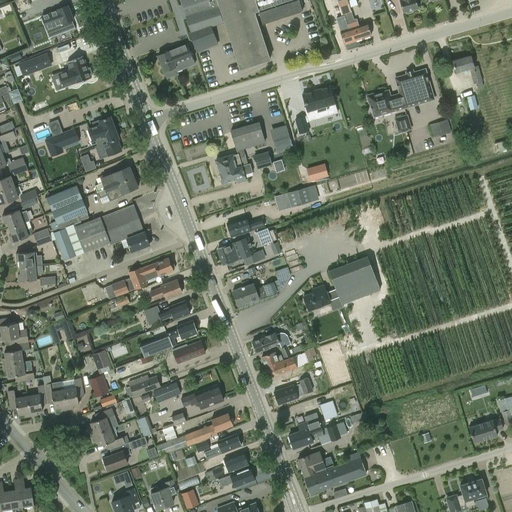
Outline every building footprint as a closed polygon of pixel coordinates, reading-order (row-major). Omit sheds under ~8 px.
[(191,32),(210,26),(225,21),(240,69),(270,59),(254,12),(258,10),(263,24),(302,11),(298,0),(180,0),(183,7),(185,6),(188,16),(186,17),(191,32)] [(339,0),(337,1),(342,17),(344,17),(346,22),(347,27),(350,26),(355,40),(371,35),(367,23),(359,26),(356,18),(354,19),(348,0),(339,0)] [(407,14),(412,12),(412,9),(418,8),(415,0),(399,0),(403,12),(405,12),(407,14)] [(50,13),(42,16),(50,37),(74,28),(71,21),(73,20),(68,5),(57,10),(50,13)] [(347,27),(346,22),(338,24),(345,44),(355,40),(350,26),(347,27)] [(189,33),(190,35),(197,52),(217,44),(213,33),(210,26),(191,32),(189,33)] [(187,44),(158,55),(164,71),(175,67),(177,71),(195,64),(187,44)] [(471,55),(452,61),(455,72),(470,68),(474,84),(482,82),(477,65),(474,66),(471,55)] [(71,72),(60,76),(64,87),(75,83),(75,84),(91,78),(90,75),(92,75),(90,68),(88,68),(83,56),(67,62),(69,69),(71,72)] [(35,59),(18,66),(23,77),(39,70),(35,59)] [(395,78),(399,93),(400,97),(391,99),(388,91),(374,95),(374,93),(366,96),(368,103),(370,103),(374,117),(434,99),(425,69),(395,78)] [(0,95),(1,95),(9,92),(6,86),(0,88),(0,95)] [(314,91),(302,94),(306,107),(304,107),(306,116),(319,112),(320,115),(337,110),(330,88),(330,86),(314,91)] [(473,97),(467,98),(470,110),(476,109),(473,97)] [(398,133),(411,130),(407,114),(394,118),(398,133)] [(108,117),(108,115),(102,117),(103,119),(92,123),(93,127),(87,129),(92,142),(95,140),(97,147),(96,147),(101,158),(122,150),(117,139),(119,139),(110,116),(108,117)] [(304,116),(295,119),(300,133),(308,131),(304,116)] [(429,125),(429,126),(433,138),(451,133),(447,120),(429,125)] [(12,121),(0,125),(0,131),(1,133),(14,127),(12,121)] [(224,162),(245,156),(243,149),(266,142),(259,121),(230,130),(236,151),(237,151),(238,154),(234,155),(234,154),(215,160),(222,183),(230,181),(224,162)] [(74,128),(45,139),(49,150),(79,139),(74,128)] [(0,142),(0,143),(14,138),(16,138),(13,130),(0,135),(0,142)] [(288,136),(274,140),(278,152),(292,148),(288,136)] [(500,153),(506,151),(504,141),(497,143),(500,153)] [(28,145),(20,147),(22,153),(30,151),(28,145)] [(272,165),(271,162),(268,151),(253,156),(257,169),(272,165)] [(2,153),(0,154),(0,166),(7,164),(7,163),(11,161),(9,158),(5,160),(2,153)] [(87,155),(79,158),(82,165),(90,162),(87,155)] [(248,164),(245,156),(224,162),(230,181),(237,179),(238,182),(245,180),(244,175),(252,172),(250,163),(248,164)] [(7,163),(7,164),(10,170),(25,164),(23,157),(11,161),(7,163)] [(28,170),(25,164),(10,170),(12,176),(25,171),(28,170)] [(324,165),(306,170),(310,182),(328,177),(324,165)] [(95,186),(97,192),(134,177),(133,175),(135,174),(132,167),(130,168),(130,166),(109,175),(108,174),(101,177),(103,182),(95,186)] [(324,183),(326,191),(357,182),(354,174),(324,183)] [(0,191),(14,186),(10,176),(3,178),(2,176),(0,177),(0,191)] [(134,177),(97,192),(100,198),(108,195),(110,200),(118,197),(118,196),(138,187),(138,185),(139,184),(136,177),(135,178),(134,177)] [(52,211),(82,198),(77,185),(46,197),(52,211)] [(14,186),(0,191),(0,204),(5,202),(6,204),(12,202),(11,200),(18,197),(14,186)] [(307,187),(288,192),(292,207),(311,201),(307,187)] [(34,196),(38,195),(35,189),(20,195),(22,201),(34,196)] [(284,207),(280,194),(269,197),(273,210),(284,207)] [(34,196),(22,201),(22,202),(21,203),(23,209),(37,203),(34,196)] [(88,211),(82,198),(52,211),(57,224),(59,230),(85,219),(83,213),(88,211)] [(110,245),(127,238),(144,231),(134,204),(100,217),(74,226),(84,253),(110,243),(110,245)] [(7,222),(10,228),(30,220),(27,211),(20,213),(19,209),(2,216),(5,223),(7,222)] [(231,237),(250,230),(251,231),(264,227),(261,218),(248,222),(246,217),(227,223),(231,237)] [(30,220),(10,228),(12,234),(9,235),(12,242),(32,235),(31,234),(32,232),(33,232),(32,228),(27,230),(24,223),(30,220)] [(52,234),(51,232),(49,232),(47,228),(33,233),(35,240),(52,234)] [(53,231),(51,232),(52,234),(54,240),(55,239),(63,260),(76,255),(66,228),(53,233),(53,231)] [(272,241),(267,228),(257,232),(262,245),(272,241)] [(149,245),(144,232),(127,238),(132,251),(149,245)] [(54,240),(52,234),(35,240),(38,246),(52,241),(54,240)] [(249,247),(251,246),(248,237),(217,248),(223,264),(227,263),(231,262),(228,253),(237,250),(237,251),(249,247)] [(277,242),(271,245),(275,254),(281,252),(277,242)] [(254,253),(251,246),(249,247),(237,251),(237,250),(228,253),(231,262),(232,261),(242,258),(245,265),(258,260),(258,259),(264,257),(262,250),(254,253)] [(20,260),(21,267),(36,265),(34,248),(26,248),(26,252),(16,253),(17,260),(20,260)] [(140,267),(129,272),(135,288),(146,284),(145,281),(174,270),(175,268),(174,263),(172,262),(170,263),(168,257),(140,268),(140,267)] [(339,298),(342,306),(381,291),(368,258),(329,272),(336,290),(327,293),(323,284),(315,287),(317,292),(304,297),(309,311),(331,303),(330,301),(339,298)] [(36,265),(21,267),(21,273),(18,274),(19,281),(37,279),(36,274),(43,274),(42,265),(36,265)] [(253,283),(233,291),(238,306),(259,299),(267,295),(276,292),(276,291),(282,289),(290,275),(287,267),(274,271),(278,281),(276,282),(273,283),(273,282),(264,286),(255,289),(253,283)] [(55,277),(55,276),(40,278),(41,285),(56,283),(55,277)] [(116,296),(128,291),(123,280),(111,284),(116,296)] [(166,299),(182,293),(177,280),(161,286),(162,288),(150,292),(153,299),(165,295),(166,299)] [(118,307),(130,302),(127,296),(116,300),(118,307)] [(174,319),(190,313),(189,312),(191,308),(189,304),(186,302),(185,300),(169,307),(170,308),(159,312),(156,306),(144,311),(149,325),(172,315),(174,319)] [(36,313),(34,310),(31,309),(28,311),(27,315),(29,318),(32,319),(35,317),(36,313)] [(62,311),(54,314),(56,320),(64,317),(62,311)] [(10,345),(29,342),(27,329),(18,330),(17,322),(10,323),(9,318),(0,319),(0,327),(1,327),(3,340),(9,339),(10,345)] [(146,357),(148,356),(176,345),(173,338),(180,335),(181,339),(197,333),(193,320),(177,326),(177,328),(166,332),(164,326),(138,336),(146,357)] [(287,345),(288,345),(291,344),(287,335),(285,333),(282,333),(282,332),(272,336),(272,334),(252,341),(256,352),(276,345),(276,344),(279,343),(281,348),(287,345)] [(200,341),(187,346),(186,344),(173,349),(173,351),(177,362),(187,358),(188,359),(205,352),(200,341)] [(29,342),(10,345),(11,351),(5,352),(6,358),(2,358),(3,365),(23,362),(21,350),(25,349),(30,348),(29,342)] [(293,356),(282,360),(280,354),(276,355),(275,352),(261,357),(265,367),(264,367),(268,378),(302,365),(302,364),(308,361),(314,359),(312,356),(316,354),(313,347),(304,351),(305,352),(299,355),(299,354),(293,357),(293,356)] [(92,354),(98,370),(111,365),(105,349),(92,354)] [(153,360),(151,355),(141,359),(143,364),(153,360)] [(23,362),(3,365),(4,372),(8,371),(9,377),(15,376),(16,382),(35,379),(34,372),(25,373),(24,367),(31,366),(31,361),(23,362)] [(44,384),(48,403),(54,402),(55,408),(61,407),(62,410),(67,409),(64,390),(63,390),(62,381),(51,383),(49,375),(43,376),(44,384)] [(107,393),(101,377),(101,375),(89,378),(95,397),(107,393)] [(129,382),(130,386),(125,388),(129,398),(160,386),(156,376),(148,379),(146,375),(129,382)] [(298,381),(303,394),(313,390),(308,377),(298,381)] [(64,390),(67,409),(74,408),(73,405),(79,404),(78,397),(84,396),(81,378),(74,379),(75,388),(64,390)] [(153,391),(157,403),(181,394),(176,382),(153,391)] [(28,396),(31,416),(38,415),(37,411),(43,410),(42,404),(48,403),(44,384),(38,386),(39,394),(28,396)] [(181,398),(184,406),(194,402),(198,400),(201,409),(224,400),(218,384),(195,393),(195,392),(181,398)] [(294,385),(274,392),(278,404),(298,397),(294,385)] [(25,417),(31,416),(28,396),(27,392),(22,393),(23,397),(16,398),(14,390),(8,391),(11,409),(18,408),(19,415),(24,414),(25,417)] [(100,399),(102,406),(117,402),(114,394),(100,399)] [(129,398),(123,400),(125,407),(131,405),(129,398)] [(325,420),(335,416),(338,415),(335,404),(334,401),(333,401),(332,401),(332,400),(320,405),(325,420)] [(511,423),(511,420),(509,409),(507,403),(499,405),(505,425),(511,423)] [(89,429),(91,436),(115,427),(118,426),(111,408),(94,414),(96,420),(90,422),(92,428),(89,429)] [(171,415),(174,425),(186,421),(183,411),(171,415)] [(366,411),(350,416),(353,425),(369,420),(366,411)] [(159,456),(188,445),(217,434),(216,430),(233,424),(228,412),(211,419),(214,424),(156,446),(159,456)] [(300,430),(288,435),(294,449),(313,442),(312,439),(310,435),(315,433),(316,437),(318,436),(321,445),(336,439),(341,437),(340,436),(336,424),(335,424),(331,426),(326,427),(327,428),(323,430),(320,422),(318,417),(298,424),(300,430)] [(471,436),(473,443),(497,435),(496,430),(503,428),(500,418),(492,420),(468,427),(470,434),(470,436),(471,436)] [(117,432),(115,427),(91,436),(93,442),(97,440),(99,446),(105,444),(107,449),(125,443),(122,436),(114,439),(112,434),(117,432)] [(152,433),(150,428),(141,431),(144,437),(145,436),(152,433)] [(431,440),(428,432),(421,435),(424,443),(431,440)] [(217,442),(219,446),(204,452),(207,459),(222,453),(241,446),(237,434),(217,442)] [(114,454),(103,458),(108,470),(127,463),(125,455),(130,453),(129,449),(131,448),(132,450),(147,444),(145,436),(144,437),(129,442),(112,448),(114,454)] [(198,453),(210,448),(207,440),(195,444),(198,453)] [(298,459),(299,461),(296,462),(298,469),(301,468),(304,476),(325,468),(333,465),(330,456),(322,459),(319,451),(298,459)] [(229,472),(248,464),(243,452),(224,459),(229,472)] [(187,458),(188,465),(197,463),(195,456),(187,458)] [(350,461),(305,478),(311,494),(336,485),(357,477),(366,474),(359,458),(350,461)] [(212,470),(215,477),(224,474),(221,466),(212,470)] [(140,472),(138,467),(131,469),(133,475),(140,472)] [(249,468),(230,475),(219,479),(222,487),(233,483),(235,487),(254,480),(249,468)] [(127,471),(121,473),(126,486),(132,484),(127,471)] [(24,478),(19,479),(23,506),(34,504),(31,487),(26,488),(24,478)] [(460,485),(460,486),(463,495),(456,497),(456,495),(446,498),(450,511),(454,511),(468,508),(467,506),(474,504),(472,498),(476,497),(477,498),(484,496),(484,494),(485,494),(486,494),(486,493),(485,493),(481,479),(481,478),(480,479),(473,481),(468,482),(468,483),(461,485),(460,485)] [(23,506),(19,479),(14,480),(16,490),(10,490),(13,508),(23,506)] [(167,487),(158,490),(158,488),(155,487),(150,489),(150,491),(151,493),(150,494),(156,509),(173,503),(170,495),(177,492),(173,481),(165,483),(167,487)] [(0,482),(0,496),(2,510),(13,508),(10,490),(4,491),(2,482),(0,482)] [(127,496),(111,502),(115,511),(132,511),(134,511),(133,509),(140,507),(138,501),(133,489),(125,492),(127,496)] [(193,490),(182,494),(187,509),(198,505),(193,490)] [(364,506),(365,511),(387,511),(385,503),(378,504),(377,498),(363,502),(364,506)] [(414,511),(411,501),(396,506),(397,511),(414,511)] [(258,511),(255,503),(236,510),(233,502),(217,509),(218,511),(258,511)]
